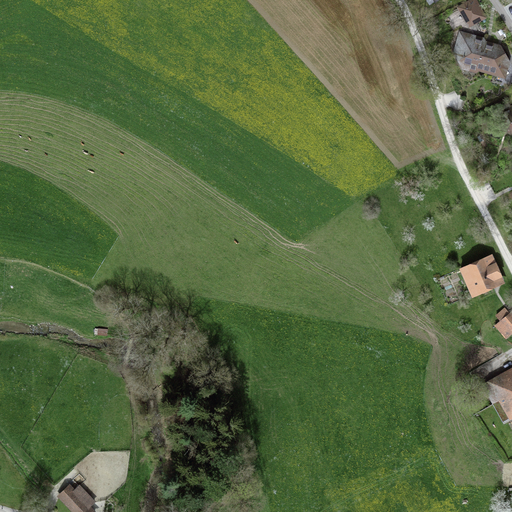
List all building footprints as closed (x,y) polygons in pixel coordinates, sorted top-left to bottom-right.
[(472,0),(459,7),(468,22),(483,14),(475,0),(472,0)] [(469,68),(476,70),(479,60),(482,58),(479,53),(481,52),(485,41),(471,37),(460,43),(456,56),(462,66),(469,68)] [(484,44),(485,41),(481,52),(479,53),(482,58),(479,60),(476,70),(477,71),(478,68),(496,73),(505,69),(507,60),(500,48),(484,44)] [(511,111),(506,115),(502,125),(504,128),(511,130),(511,111)] [(462,270),(472,292),(502,279),(493,257),(462,270)] [(500,319),(494,324),(505,336),(511,330),(510,328),(511,326),(511,310),(509,313),(505,308),(496,315),(500,319)] [(502,399),(511,392),(511,374),(503,380),(500,375),(485,383),(484,388),(492,404),(502,399)] [(511,392),(502,399),(509,412),(511,411),(511,410),(511,392)] [(77,511),(92,511),(88,507),(94,501),(79,485),(65,499),(77,511)]
